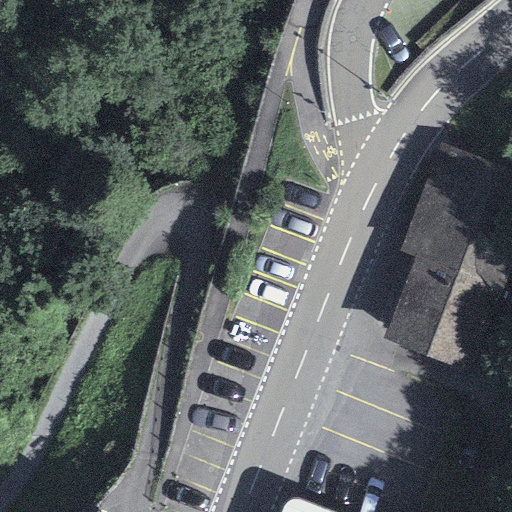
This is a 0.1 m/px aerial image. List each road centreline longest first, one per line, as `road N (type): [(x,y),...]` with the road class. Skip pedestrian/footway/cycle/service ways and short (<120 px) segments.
road 1 (track): [(0,488),(21,473),(145,223),(165,209),(187,208),(200,225),(200,248),(133,511)]
road 2 (tertiary): [(388,158),(240,511)]
road 3 (tertiary): [(388,158),(436,90),(511,25)]
road 4 (tertiary): [(362,0),(348,82),(358,127),(388,158)]
